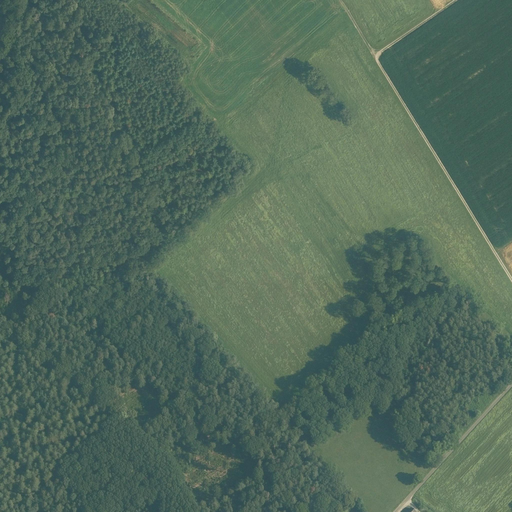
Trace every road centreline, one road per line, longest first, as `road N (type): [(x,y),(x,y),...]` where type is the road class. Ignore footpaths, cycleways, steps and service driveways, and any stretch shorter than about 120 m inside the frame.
road 1 (track): [(511,277),(349,12)]
road 2 (unclassified): [(395,511),(511,384)]
